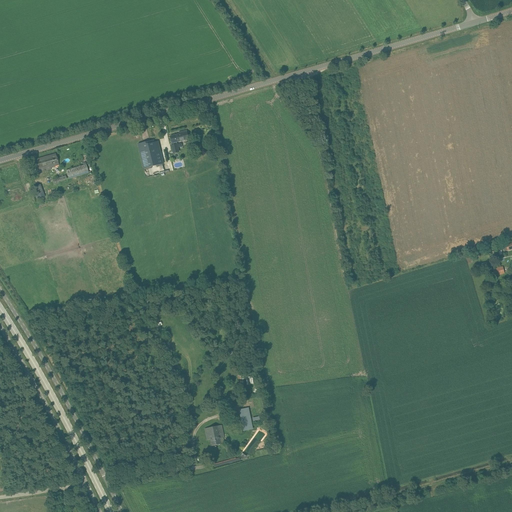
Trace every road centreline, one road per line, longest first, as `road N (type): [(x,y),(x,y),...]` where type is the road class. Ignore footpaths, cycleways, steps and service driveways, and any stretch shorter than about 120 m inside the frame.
road 1 (unclassified): [(0,160),(473,22)]
road 2 (unclassified): [(121,511),(0,289)]
road 3 (primary): [(110,511),(0,308)]
road 4 (unclassified): [(86,483),(0,326)]
